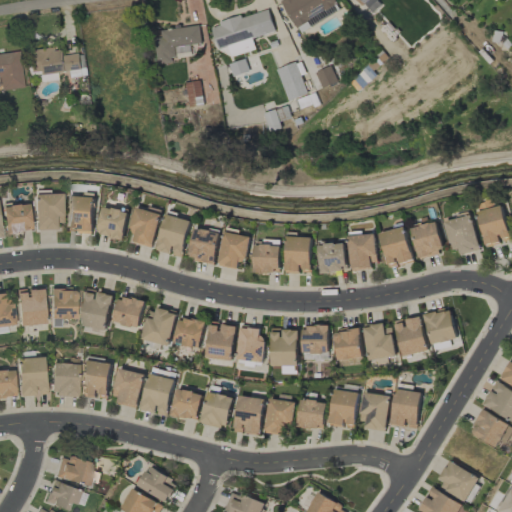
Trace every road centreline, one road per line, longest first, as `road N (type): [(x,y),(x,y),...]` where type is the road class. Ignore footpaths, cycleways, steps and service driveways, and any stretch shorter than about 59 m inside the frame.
road 1 (residential): [(0,265),(64,258),(246,298),(317,304),(449,282),(511,292)]
road 2 (residential): [(0,427),(84,428),(274,467),(369,460),(409,479)]
road 3 (residential): [(511,310),(387,511)]
